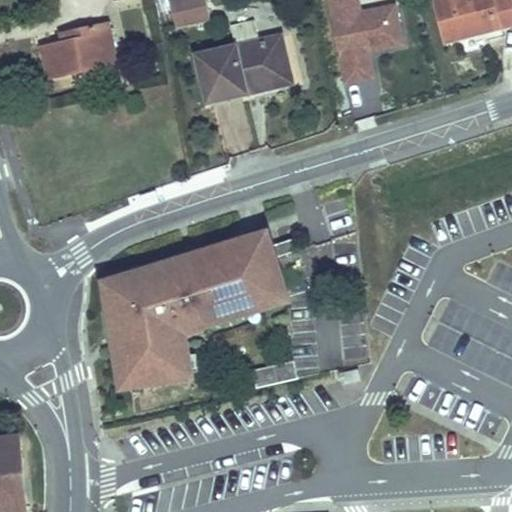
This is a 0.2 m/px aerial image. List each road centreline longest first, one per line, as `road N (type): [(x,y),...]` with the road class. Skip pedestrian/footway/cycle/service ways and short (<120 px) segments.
road 1 (unclassified): [(43,279),(133,224),(511,102)]
road 2 (tertiary): [(68,451),(71,376),(46,323)]
